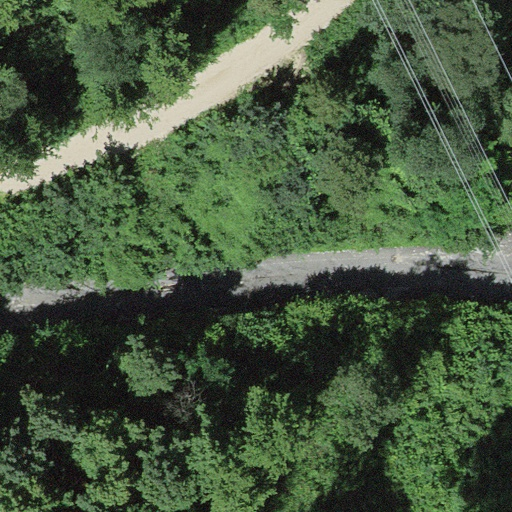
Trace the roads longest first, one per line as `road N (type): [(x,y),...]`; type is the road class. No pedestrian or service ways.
road 1 (residential): [(511,281),(326,264),(0,314)]
road 2 (track): [(0,177),(72,153),(235,73),(332,0)]
